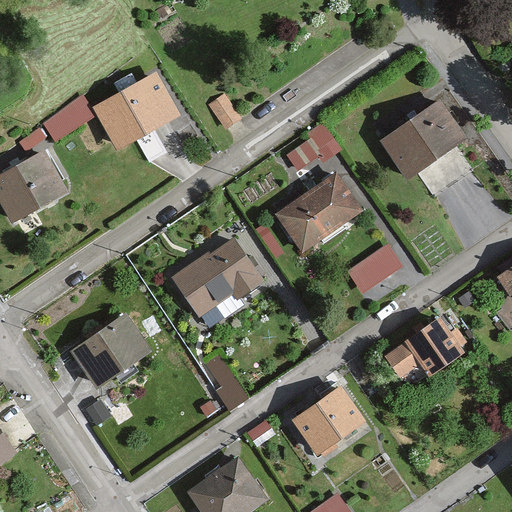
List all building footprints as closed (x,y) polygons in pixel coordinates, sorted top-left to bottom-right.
[(161,75),(97,109),(120,151),(183,117),(161,75)] [(98,110),(84,91),(46,121),(60,139),(98,110)] [(468,139),(441,101),(383,143),(410,181),(468,139)] [(304,171),(343,143),(328,121),(288,149),(304,171)] [(48,153),(0,178),(0,199),(14,224),(70,193),(48,153)] [(338,173),(280,218),(311,257),(369,213),(338,173)] [(263,274),(234,236),(177,280),(206,317),(263,274)] [(366,290),(406,262),(390,240),(351,268),(366,290)] [(511,271),(502,279),(511,292),(511,271)] [(125,316),(76,354),(104,391),(153,353),(125,316)] [(445,318),(388,358),(404,379),(424,365),(435,381),(472,355),(445,318)] [(344,389),(294,421),(321,461),(370,428),(344,389)] [(0,469),(21,453),(0,426),(0,469)] [(237,460),(191,494),(203,511),(260,511),(270,505),(237,460)] [(309,509),(310,511),(355,511),(343,489),(309,509)]
